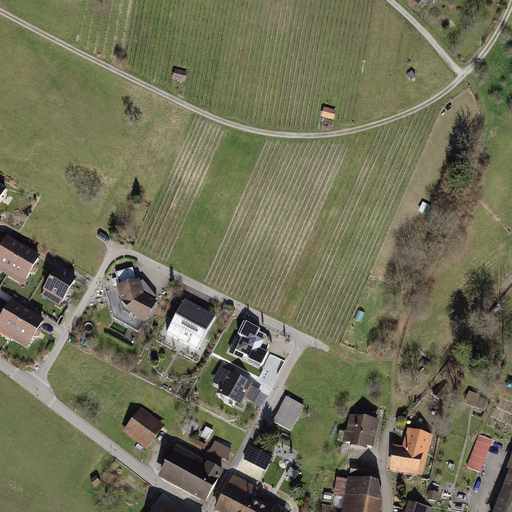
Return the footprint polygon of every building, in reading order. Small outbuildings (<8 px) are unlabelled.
[(188,72),(175,69),(173,80),(185,83),(188,72)] [(336,111),(324,108),(322,118),(334,121),(336,111)] [(38,258),(8,240),(0,254),(0,267),(24,282),(38,258)] [(74,281),(58,271),(44,294),(60,303),(74,281)] [(138,278),(113,284),(119,301),(129,313),(144,320),(155,300),(143,293),(138,278)] [(214,315),(184,298),(165,332),(195,348),(214,315)] [(41,319),(13,303),(0,324),(0,327),(26,344),(41,319)] [(259,328),(243,320),(227,352),(258,366),(266,352),(264,350),(268,344),(265,334),(260,332),(258,331),(259,328)] [(262,389),(220,367),(213,381),(223,386),(218,395),(240,406),(244,398),(255,403),(262,389)] [(284,391),(271,415),(291,427),(305,403),(284,391)] [(135,405),(118,427),(144,446),(161,424),(135,405)] [(350,411),(346,442),(372,446),(376,415),(350,411)] [(404,450),(400,467),(431,475),(441,433),(420,428),(414,453),(404,450)] [(495,441),(480,435),(466,468),(481,474),(495,441)] [(230,457),(233,447),(217,441),(213,450),(230,457)] [(246,457),(269,469),(276,454),(253,443),(246,457)] [(177,446),(158,479),(205,506),(224,473),(177,446)] [(511,511),(511,458),(507,472),(510,473),(495,511),(511,511)] [(379,511),(381,499),(375,498),(378,479),(336,473),(333,493),(343,495),(340,511),(379,511)] [(259,489),(233,475),(213,511),(286,511),(287,511),(271,503),(269,507),(254,499),(259,489)] [(419,498),(413,511),(439,511),(442,507),(419,498)] [(176,511),(160,502),(154,511),(176,511)]
